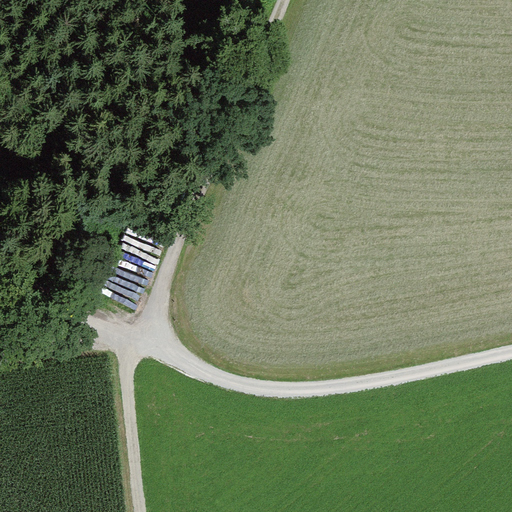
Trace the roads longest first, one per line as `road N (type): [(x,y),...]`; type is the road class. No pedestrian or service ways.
road 1 (track): [(148,339),(248,387),(321,390),(511,354)]
road 2 (track): [(283,0),(178,241),(148,339)]
road 3 (track): [(142,511),(127,360),(148,339)]
road 4 (track): [(0,281),(102,329),(148,339)]
road 5 (track): [(148,339),(0,359)]
